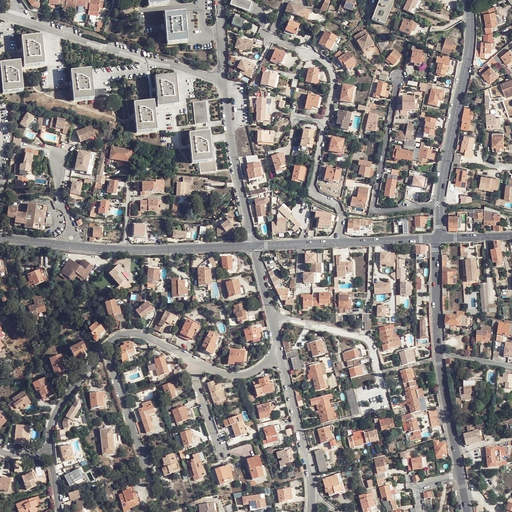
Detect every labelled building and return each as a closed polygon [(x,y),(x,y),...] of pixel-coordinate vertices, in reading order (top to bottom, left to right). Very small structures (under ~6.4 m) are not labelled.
[(50,0),(49,5),(68,8),(67,9),(76,10),(76,8),(86,9),(87,5),(91,6),(90,13),(100,15),(100,11),(104,11),(105,6),(101,5),(96,4),(97,2),(91,1),(92,0),(89,0),(73,0),(72,0),(68,0),(68,2),(64,1),(63,0),(50,0)] [(232,0),(229,8),(250,15),(254,6),(235,0),(232,0)] [(356,1),(352,0),(346,0),(345,3),(341,2),(337,10),(341,12),(343,8),(351,11),(356,1)] [(394,0),(379,0),(371,21),(385,26),(394,0)] [(414,8),(418,1),(414,0),(407,0),(403,10),(413,15),(416,10),(417,9),(414,8)] [(506,0),(496,0),(485,7),(488,10),(495,9),(498,9),(508,2),(506,0)] [(324,3),(320,11),(324,13),(328,6),(324,3)] [(290,5),(287,13),(301,18),(304,10),(290,5)] [(484,14),(486,27),(491,27),(496,26),(495,23),(497,23),(497,22),(498,21),(498,20),(498,19),(497,18),(496,14),(495,14),(495,9),(488,10),(485,7),(482,10),(482,11),(479,12),(479,15),(484,14)] [(304,10),(301,18),(302,19),(306,20),(309,12),(304,10)] [(185,13),(165,15),(167,45),(188,43),(185,13)] [(234,15),(231,26),(242,29),(245,17),(234,15)] [(300,27),(289,22),(285,31),(296,37),(300,27)] [(409,24),(403,22),(399,31),(410,36),(412,32),(414,32),(417,26),(413,25),(413,23),(410,22),(409,24)] [(338,37),(327,31),(320,44),(331,50),(338,37)] [(365,31),(354,37),(362,50),(366,47),(368,49),(374,46),(365,31)] [(42,37),(21,39),(24,68),(44,66),(42,37)] [(454,42),(446,39),(443,46),(438,44),(436,48),(435,48),(434,50),(449,56),(452,49),(454,50),(456,45),(453,44),(454,42)] [(481,42),(481,52),(486,52),(491,52),(492,46),(494,46),(494,39),(488,39),(483,40),(483,42),(481,42)] [(235,50),(244,53),(245,50),(251,52),(252,52),(254,44),(248,42),(247,43),(238,40),(235,50)] [(288,56),(275,50),(270,62),(276,65),(278,62),(284,65),(288,56)] [(508,52),(501,57),(510,68),(511,66),(511,52),(510,50),(508,52)] [(394,51),(386,60),(388,62),(394,66),(401,57),(394,51)] [(422,53),(413,51),(410,63),(420,65),(422,53)] [(356,65),(349,53),(338,60),(342,66),(344,65),(347,71),(356,65)] [(493,57),(495,60),(499,64),(501,61),(496,55),(493,57)] [(443,61),(439,60),(437,59),(436,64),(438,65),(435,75),(444,77),(446,73),(447,73),(449,62),(448,62),(449,59),(444,58),(443,61)] [(20,62),(0,64),(0,68),(2,94),(23,92),(20,62)] [(250,68),(244,64),(242,63),(238,70),(246,75),(245,76),(250,79),(256,68),(251,65),(250,68)] [(488,63),(479,71),(491,83),(499,76),(488,63)] [(509,76),(511,73),(505,65),(502,67),(509,76)] [(319,71),(308,69),(305,83),(315,86),(319,71)] [(91,70),(71,72),(74,102),(94,99),(91,70)] [(276,76),(263,73),(261,86),(274,88),(276,76)] [(181,76),(161,78),(164,107),(184,105),(181,76)] [(296,89),(296,88),(298,81),(291,79),(290,87),(296,89)] [(510,96),(505,82),(500,84),(505,98),(510,96)] [(378,83),(376,95),(375,96),(377,96),(384,98),(387,85),(378,83)] [(356,87),(345,85),(342,101),(351,103),(353,97),(354,97),(356,87)] [(431,89),(431,90),(428,105),(437,106),(438,100),(441,101),(443,92),(435,90),(431,89)] [(317,108),(319,98),(308,96),(305,110),(311,111),(312,107),(317,108)] [(257,99),(256,109),(265,110),(265,105),(265,100),(257,99)] [(402,99),(402,112),(407,112),(414,112),(414,111),(415,102),(414,100),(402,99)] [(206,101),(193,102),(195,124),(208,122),(206,101)] [(160,102),(139,104),(142,133),(163,131),(160,102)] [(265,110),(256,109),(256,113),(257,113),(257,122),(264,122),(264,115),(265,110)] [(336,117),(336,118),(338,118),(337,123),(336,129),(347,131),(351,114),(338,112),(337,117),(336,117)] [(26,114),(19,125),(26,130),(33,119),(26,114)] [(379,116),(370,114),(366,130),(375,132),(379,116)] [(468,115),(464,114),(462,120),(463,121),(462,129),(469,130),(472,116),(468,115)] [(487,129),(500,128),(499,118),(496,118),(495,114),(486,115),(487,129)] [(435,121),(425,118),(424,124),(425,124),(424,129),(425,129),(423,138),(434,141),(436,130),(434,129),(435,126),(435,121)] [(64,122),(51,119),(49,129),(56,130),(56,129),(63,130),(62,134),(67,135),(68,126),(64,125),(64,122)] [(409,147),(414,148),(415,144),(415,142),(416,141),(410,140),(413,125),(408,124),(406,133),(397,132),(395,140),(405,142),(404,146),(409,147)] [(91,126),(76,132),(80,142),(85,140),(95,136),(91,126)] [(316,132),(307,130),(305,137),(303,137),(300,150),(309,152),(310,148),(313,149),(315,139),(314,139),(316,132)] [(258,143),(262,144),(265,144),(271,144),(271,139),(274,139),(274,132),(258,132),(258,143)] [(210,133),(196,134),(194,135),(197,164),(198,164),(199,174),(216,172),(215,163),(219,163),(216,133),(210,133)] [(467,138),(464,138),(461,149),(468,150),(467,152),(470,152),(469,155),(477,156),(478,149),(477,149),(480,135),(467,133),(467,138)] [(485,137),(485,141),(489,141),(489,137),(492,137),(493,152),(504,152),(504,134),(492,134),(492,133),(486,133),(486,137),(485,137)] [(344,141),(332,138),(329,152),(341,154),(344,141)] [(424,149),(425,144),(415,142),(415,144),(418,145),(417,148),(420,149),(419,152),(417,152),(414,151),(413,153),(412,161),(425,163),(426,159),(433,161),(435,151),(424,149)] [(393,158),(412,162),(412,161),(413,153),(400,151),(401,148),(395,147),(395,150),(394,150),(393,158)] [(131,152),(111,148),(109,160),(123,162),(122,166),(130,167),(131,163),(129,163),(131,152)] [(26,154),(25,159),(24,165),(21,164),(21,165),(16,165),(15,174),(26,176),(27,172),(29,172),(33,156),(37,157),(38,152),(34,150),(33,151),(25,149),(24,153),(26,154)] [(87,172),(88,165),(90,153),(78,152),(75,170),(80,171),(87,172)] [(106,154),(102,153),(97,175),(103,176),(107,159),(106,159),(107,155),(106,154)] [(455,153),(453,163),(458,164),(460,164),(461,164),(462,157),(457,156),(458,154),(455,153)] [(281,154),(265,158),(267,166),(272,164),(274,172),(278,171),(277,168),(283,166),(282,162),(283,162),(281,154)] [(258,155),(256,155),(246,156),(248,165),(248,169),(247,169),(250,180),(261,177),(259,168),(261,168),(258,155)] [(372,163),(359,161),(358,166),(361,167),(359,175),(361,176),(361,178),(371,180),(372,172),(370,172),(372,163)] [(93,166),(88,165),(87,172),(80,171),(80,174),(91,176),(93,166)] [(305,169),(294,167),(291,182),(297,184),(297,182),(302,183),(305,169)] [(335,170),(326,169),(324,181),(334,183),(334,181),(338,181),(341,169),(336,168),(335,170)] [(467,170),(457,168),(457,172),(458,172),(456,185),(466,187),(467,180),(466,180),(467,170)] [(391,175),(389,174),(384,196),(394,198),(398,176),(391,175)] [(97,175),(96,181),(96,183),(104,184),(105,176),(103,176),(97,175)] [(414,176),(414,178),(412,186),(425,189),(427,179),(416,177),(414,176)] [(480,188),(486,189),(486,187),(494,188),(498,189),(500,179),(495,178),(494,181),(491,181),(491,178),(481,176),(480,188)] [(189,189),(190,189),(191,185),(192,185),(193,179),(184,178),(183,184),(178,183),(177,195),(177,196),(180,196),(190,197),(190,192),(189,192),(189,189)] [(141,192),(141,196),(148,196),(148,193),(156,193),(156,190),(162,190),(162,182),(156,181),(156,183),(143,182),(142,192),(141,192)] [(72,182),(70,194),(76,195),(79,196),(82,184),(72,182)] [(118,183),(108,183),(108,190),(107,190),(107,195),(117,196),(117,191),(118,191),(118,183)] [(369,189),(359,188),(356,198),(352,198),(351,207),(360,208),(361,205),(365,206),(369,189)] [(462,199),(462,204),(472,201),(473,194),(468,194),(468,197),(462,196),(461,199),(462,199)] [(278,198),(272,197),(272,202),(272,211),(271,213),(279,213),(279,210),(279,208),(278,208),(278,198)] [(266,199),(255,201),(258,218),(265,217),(262,205),(264,205),(267,205),(266,199)] [(158,212),(159,202),(141,202),(141,211),(158,212)] [(110,203),(100,203),(99,210),(98,210),(98,215),(108,215),(109,210),(110,210),(110,203)] [(286,204),(283,206),(291,214),(293,212),(286,204)] [(16,210),(7,208),(6,218),(15,219),(15,224),(26,225),(25,229),(43,231),(43,225),(44,218),(45,207),(28,205),(27,215),(16,213),(16,210)] [(283,206),(279,210),(279,213),(279,216),(279,222),(274,223),(272,224),(272,233),(273,240),(278,240),(277,233),(285,233),(285,232),(286,229),(292,229),(295,233),(302,227),(291,214),(283,206)] [(497,224),(500,211),(493,209),(493,214),(484,213),(484,224),(497,224)] [(333,214),(316,212),(316,218),(320,218),(319,227),(324,228),(324,226),(332,226),(333,214)] [(461,216),(449,216),(449,231),(459,231),(459,227),(461,227),(461,216)] [(424,217),(415,217),(415,220),(415,227),(421,227),(424,227),(424,220),(424,217)] [(225,221),(216,231),(217,238),(225,238),(225,234),(231,227),(229,225),(232,222),(227,218),(225,221)] [(348,219),(347,232),(352,233),(353,229),(359,230),(360,227),(366,227),(366,221),(348,219)] [(145,227),(140,226),(135,226),(134,236),(133,236),(133,240),(142,240),(142,237),(145,237),(146,227),(145,227)] [(102,229),(94,229),(93,237),(101,238),(102,229)] [(503,262),(500,241),(494,242),(495,250),(491,251),(493,263),(496,263),(496,267),(502,266),(502,262),(503,262)] [(416,247),(417,255),(425,255),(425,246),(416,247)] [(425,255),(417,255),(417,260),(424,260),(424,259),(425,259),(427,259),(428,259),(428,246),(425,246),(425,255)] [(381,253),(381,263),(390,264),(391,253),(381,253)] [(311,264),(319,264),(319,254),(306,254),(306,265),(311,264)] [(94,268),(84,260),(80,266),(71,260),(68,257),(63,264),(66,266),(61,272),(71,279),(76,273),(77,275),(85,280),(93,270),(94,268)] [(231,271),(231,266),(230,257),(221,258),(223,272),(231,271)] [(412,286),(407,286),(405,286),(405,283),(405,269),(403,269),(403,264),(405,264),(405,259),(397,259),(397,279),(401,279),(401,296),(412,296),(412,286)] [(468,282),(475,282),(474,278),(478,278),(478,271),(475,271),(474,261),(464,261),(465,276),(468,275),(468,282)] [(322,274),(322,264),(319,264),(311,264),(311,274),(317,274),(321,274),(322,274)] [(118,289),(120,291),(132,287),(122,276),(120,274),(123,271),(119,266),(109,275),(120,286),(118,289)] [(271,266),(266,267),(272,279),(276,277),(271,266)] [(337,267),(337,278),(344,278),(349,277),(349,267),(342,267),(337,267)] [(442,267),(442,284),(457,284),(457,276),(453,276),(453,274),(457,274),(457,269),(447,270),(447,267),(442,267)] [(159,270),(148,269),(146,285),(156,286),(156,283),(155,283),(155,281),(158,281),(158,275),(159,270)] [(206,269),(197,269),(199,286),(211,285),(210,270),(206,271),(206,269)] [(39,271),(30,274),(34,284),(35,285),(43,282),(39,271)] [(34,284),(30,274),(23,277),(27,287),(34,284)] [(311,274),(304,274),(304,284),(316,284),(317,274),(311,274)] [(272,279),(275,287),(284,283),(280,275),(276,277),(272,279)] [(178,280),(171,280),(173,298),(178,297),(178,295),(187,294),(187,289),(184,289),(184,282),(178,282),(178,280)] [(237,280),(226,283),(229,298),(241,295),(237,280)] [(497,312),(496,307),(496,305),(488,306),(487,283),(484,283),(480,284),(482,313),(497,312)] [(377,284),(375,284),(375,294),(383,293),(383,284),(377,284)] [(277,290),(281,301),(286,301),(289,301),(289,299),(289,291),(277,290)] [(316,299),(316,306),(319,306),(320,304),(325,304),(330,304),(330,293),(319,293),(319,299),(316,299)] [(32,312),(33,319),(39,318),(38,313),(46,312),(42,295),(33,297),(35,305),(28,307),(29,312),(32,312)] [(340,300),(336,300),(336,308),(340,308),(339,309),(340,309),(340,313),(347,313),(347,309),(349,309),(349,308),(348,300),(348,295),(339,295),(340,300)] [(308,307),(316,306),(316,299),(313,299),(313,296),(301,296),(301,300),(303,300),(303,304),(303,307),(308,307)] [(114,300),(105,303),(109,319),(110,319),(110,322),(118,320),(116,313),(120,312),(119,307),(116,308),(114,300)] [(147,303),(135,311),(142,321),(147,317),(146,316),(153,311),(147,303)] [(242,304),(234,306),(238,322),(244,321),(243,318),(248,317),(247,311),(244,311),(242,304)] [(377,307),(377,317),(388,317),(388,307),(377,307)] [(174,317),(171,315),(165,312),(158,326),(156,325),(154,330),(161,333),(163,330),(166,331),(169,325),(170,326),(174,317)] [(173,313),(171,315),(174,317),(170,326),(169,325),(166,331),(168,333),(173,323),(174,323),(178,316),(173,313)] [(363,322),(372,322),(372,314),(363,314),(363,322)] [(457,316),(446,315),(445,325),(446,325),(446,329),(450,329),(450,325),(465,327),(465,325),(466,317),(457,316)] [(188,341),(196,325),(187,321),(179,337),(188,341)] [(95,323),(89,329),(91,333),(90,334),(93,337),(93,338),(92,339),(93,341),(94,342),(95,342),(96,341),(98,340),(98,339),(98,338),(97,337),(104,331),(100,326),(99,327),(95,323)] [(499,323),(497,334),(503,334),(508,335),(510,324),(499,323)] [(199,327),(196,325),(188,341),(191,343),(199,327)] [(482,327),(481,331),(486,332),(486,338),(490,338),(490,327),(482,327)] [(253,330),(252,328),(243,330),(244,334),(240,335),(241,339),(243,339),(244,340),(246,339),(246,341),(250,340),(251,343),(252,343),(252,344),(258,343),(258,342),(260,341),(258,334),(261,334),(259,328),(254,329),(253,330)] [(380,342),(383,341),(396,338),(395,336),(398,335),(397,329),(393,329),(382,332),(380,332),(381,336),(379,336),(380,342)] [(477,331),(476,341),(486,342),(486,338),(486,332),(481,331),(477,331)] [(214,334),(209,332),(202,346),(206,349),(205,351),(212,355),(220,340),(213,336),(214,334)] [(396,338),(383,341),(384,346),(382,346),(384,352),(391,350),(391,348),(398,347),(401,346),(400,341),(397,342),(396,338)] [(313,357),(325,354),(322,340),(309,343),(313,357)] [(133,342),(119,347),(120,349),(118,349),(122,362),(129,360),(127,356),(136,353),(133,342)] [(82,344),(70,349),(75,361),(85,357),(84,351),(85,350),(82,344)] [(347,362),(354,361),(364,358),(362,348),(345,353),(347,362)] [(244,352),(229,349),(227,364),(233,365),(234,361),(243,363),(244,352)] [(290,352),(285,353),(287,360),(291,359),(299,357),(297,349),(293,350),(291,351),(290,351),(290,352)] [(399,362),(400,366),(415,363),(414,359),(412,349),(399,353),(401,361),(399,362)] [(161,355),(153,358),(156,366),(154,367),(157,376),(159,376),(171,372),(169,365),(166,365),(164,357),(162,357),(161,355)] [(61,364),(63,364),(60,356),(50,359),(54,374),(63,372),(61,364)] [(455,367),(454,359),(445,359),(446,367),(455,367)] [(309,366),(312,379),(323,376),(320,363),(309,366)] [(351,378),(368,374),(367,370),(365,370),(364,366),(349,369),(351,378)] [(409,382),(414,381),(411,369),(400,372),(403,384),(409,382)] [(499,377),(498,383),(503,384),(504,382),(506,383),(506,388),(511,389),(511,386),(511,375),(504,374),(503,377),(499,377)] [(323,376),(312,379),(315,391),(326,389),(323,376)] [(258,381),(253,382),(257,397),(262,395),(262,394),(273,391),(271,384),(270,384),(268,377),(258,380),(258,381)] [(32,384),(36,392),(38,391),(39,392),(43,400),(48,397),(47,395),(50,393),(47,387),(47,386),(44,379),(32,384)] [(475,380),(464,381),(464,395),(465,398),(465,400),(471,400),(471,394),(475,394),(475,387),(476,387),(475,380)] [(215,386),(213,381),(207,383),(213,403),(223,400),(220,390),(221,389),(220,385),(218,385),(215,386)] [(172,383),(162,386),(167,400),(175,398),(173,392),(174,391),(172,383)] [(407,398),(408,402),(419,399),(425,397),(424,392),(417,394),(416,389),(415,386),(410,387),(404,388),(404,389),(407,398)] [(14,411),(21,407),(24,404),(26,407),(32,403),(25,392),(14,399),(15,401),(9,405),(14,411)] [(103,392),(89,394),(91,409),(103,408),(102,399),(104,398),(103,392)] [(320,410),(331,408),(329,398),(332,397),(331,395),(317,398),(319,404),(320,410)] [(308,406),(313,405),(319,404),(317,398),(307,400),(308,406)] [(226,401),(226,399),(223,400),(213,403),(214,407),(221,406),(226,401)] [(408,402),(409,405),(410,414),(421,411),(419,399),(408,402)] [(74,400),(70,407),(77,411),(79,407),(77,401),(74,400)] [(142,414),(140,415),(146,434),(153,432),(147,414),(154,411),(151,401),(142,404),(143,408),(140,409),(142,414)] [(268,403),(263,405),(264,408),(257,410),(259,419),(269,417),(268,411),(270,411),(268,403)] [(70,407),(61,423),(63,429),(73,426),(72,421),(74,417),(77,411),(70,407)] [(186,415),(183,407),(172,411),(176,424),(187,420),(186,415)] [(334,420),(331,408),(320,410),(318,411),(319,413),(321,413),(323,423),(334,420)] [(429,411),(432,427),(439,425),(436,409),(429,411)] [(229,423),(230,426),(231,425),(235,438),(245,435),(241,422),(242,421),(241,417),(240,414),(229,418),(227,419),(229,423)] [(395,428),(394,424),(392,417),(384,419),(383,417),(379,418),(382,431),(395,428)] [(417,417),(405,421),(409,433),(420,430),(417,417)] [(33,428),(17,425),(14,443),(26,446),(27,440),(30,440),(33,428)] [(274,426),(263,430),(267,444),(278,441),(274,426)] [(330,426),(317,429),(317,430),(321,444),(334,441),(330,426)] [(110,429),(100,430),(101,437),(103,436),(105,455),(109,455),(109,454),(114,453),(114,443),(119,443),(118,433),(110,434),(110,429)] [(370,432),(369,429),(363,430),(364,433),(367,444),(380,441),(377,430),(373,431),(370,432)] [(485,441),(483,430),(464,435),(467,445),(485,441)] [(189,431),(180,434),(184,449),(189,447),(189,445),(195,444),(194,438),(191,439),(189,431)] [(351,448),(367,444),(364,433),(348,437),(351,448)] [(435,440),(433,441),(435,452),(436,456),(443,455),(447,454),(445,443),(439,445),(436,445),(435,440)] [(496,467),(494,447),(485,448),(487,468),(496,467)] [(292,448),(279,452),(281,458),(283,465),(293,462),(292,456),(294,455),(292,448)] [(199,471),(203,469),(201,462),(202,462),(199,453),(193,456),(194,459),(187,461),(189,467),(191,466),(194,475),(193,476),(195,481),(203,478),(201,474),(200,474),(199,471)] [(165,459),(162,460),(165,468),(162,469),(164,477),(180,471),(177,465),(178,464),(174,454),(164,457),(165,459)] [(259,456),(246,460),(252,480),(263,476),(261,467),(259,456)] [(424,457),(411,459),(412,470),(425,468),(424,457)] [(374,460),(377,469),(378,474),(387,472),(386,468),(388,467),(388,465),(386,465),(385,461),(380,462),(379,459),(374,460)] [(227,466),(214,470),(219,486),(233,481),(227,466)] [(35,478),(32,473),(23,477),(28,489),(37,485),(35,478)] [(327,488),(328,492),(330,496),(344,492),(342,485),(340,486),(337,476),(323,480),(325,489),(327,488)] [(0,489),(9,491),(11,480),(1,478),(1,479),(0,479),(0,489)] [(387,501),(395,500),(400,499),(398,489),(393,490),(391,482),(385,483),(386,486),(388,486),(391,496),(386,497),(387,501)] [(382,498),(386,497),(391,496),(388,486),(386,486),(380,488),(382,498)] [(122,491),(118,492),(123,509),(130,507),(129,504),(140,501),(137,489),(136,488),(131,490),(130,487),(121,489),(122,491)] [(290,489),(278,491),(280,504),(287,502),(287,501),(292,500),(290,489)] [(78,490),(69,493),(71,501),(81,498),(78,490)] [(483,493),(486,499),(492,497),(489,490),(483,493)] [(359,495),(363,511),(369,510),(369,511),(375,510),(371,493),(364,495),(364,494),(359,495)] [(39,495),(30,499),(31,502),(37,500),(39,505),(43,503),(39,495)] [(263,495),(242,498),(243,505),(249,505),(249,507),(256,506),(256,509),(264,508),(263,495)] [(31,502),(30,499),(17,505),(20,511),(36,511),(38,511),(36,506),(39,505),(37,500),(31,502)] [(396,508),(395,500),(387,501),(385,501),(386,511),(387,511),(390,511),(393,511),(392,509),(396,508)] [(216,511),(216,502),(199,505),(199,511),(216,511)]
